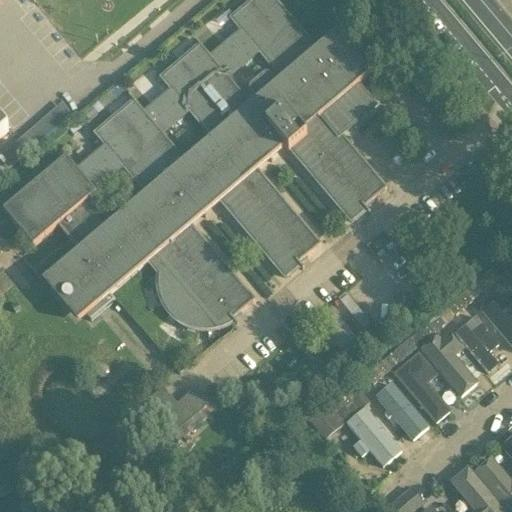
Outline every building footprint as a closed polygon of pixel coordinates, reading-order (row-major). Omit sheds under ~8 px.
[(75,172),(65,160),(3,213),(33,249),(58,228),(79,254),(53,276),(51,273),(49,274),(51,276),(44,282),(79,323),(86,317),(91,323),(115,302),(110,297),(149,264),(158,276),(158,280),(158,284),(158,288),(158,293),(159,297),(161,301),(162,305),(164,309),(166,312),(169,315),(172,319),(175,321),(178,324),(182,326),(185,328),(189,330),(193,331),(197,332),(202,333),(206,333),(210,333),(214,333),(218,332),(222,331),(226,329),(230,327),(234,325),(236,328),(237,327),(232,321),(254,302),(191,228),(221,203),(286,280),(299,268),(302,272),(303,271),(298,265),(320,246),(257,172),(284,150),(288,155),(291,152),(352,224),(365,212),(368,216),(369,215),(364,209),(386,191),(336,132),(365,108),(352,93),(369,78),(350,56),(357,50),(356,48),(349,54),(334,37),(317,51),(273,0),(256,0),(232,21),(241,32),(209,58),(195,41),(194,42),(199,49),(162,80),(171,91),(143,114),(129,97),(128,98),(133,104),(96,136),(105,147),(75,172)] [(63,103),(0,155),(0,159),(9,171),(74,117),(63,103)] [(382,247),(377,241),(370,246),(375,252),(382,247)] [(492,272),(464,295),(465,295),(472,304),(500,281),(492,272)] [(478,305),(485,316),(511,356),(511,301),(503,288),(478,305)] [(357,332),(365,329),(352,294),(331,302),(336,313),(320,319),(333,351),(361,341),(357,332)] [(464,295),(448,309),(455,318),(472,304),(464,295)] [(437,318),(420,333),(428,341),(445,328),(437,318)] [(498,369),(489,358),(499,350),(483,331),(474,339),(468,331),(456,340),(489,377),(498,369)] [(454,363),(459,359),(441,340),(422,357),(464,403),(478,390),(454,363)] [(409,342),(393,356),(400,365),(417,351),(409,342)] [(428,392),(438,383),(418,359),(394,379),(438,430),(451,419),(428,392)] [(382,364),(365,379),(373,388),(390,374),(382,364)] [(338,402),(327,412),(334,420),(342,429),(370,406),(362,397),(354,388),(338,402)] [(176,407),(162,391),(148,403),(174,434),(206,407),(193,393),(176,407)] [(399,395),(387,405),(422,446),(434,436),(399,395)] [(386,475),(406,456),(367,415),(347,434),(386,475)] [(476,480),(508,511),(511,511),(511,482),(493,463),(476,480)] [(481,511),(464,488),(446,502),(453,511),(481,511)] [(387,511),(416,511),(423,507),(410,491),(387,511)]
